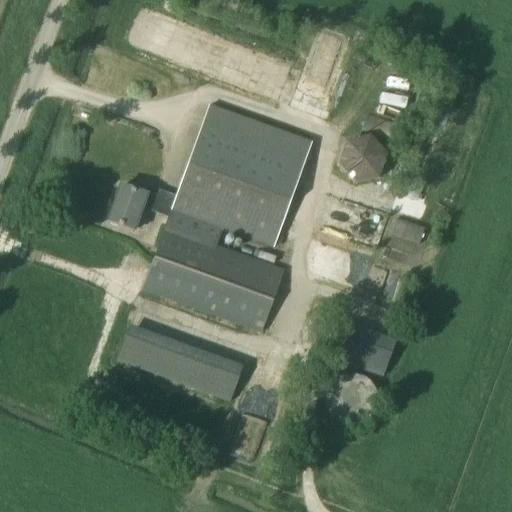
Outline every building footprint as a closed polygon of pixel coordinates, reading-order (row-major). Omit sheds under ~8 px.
[(176,197),(169,219),(142,293),(261,336),(284,272),(217,248),(223,231),(275,250),(313,144),(210,106),(176,197)] [(345,143),(338,167),(355,186),(380,181),(386,156),(370,138),(345,143)] [(411,178),(406,191),(404,198),(417,202),(424,183),(419,181),(411,178)] [(176,197),(145,186),(142,195),(121,188),(108,224),(133,234),(142,210),(169,219),(176,197)] [(396,220),(391,237),(419,246),(424,230),(396,220)] [(394,376),(406,341),(341,318),(329,353),(394,376)] [(120,366),(235,399),(246,361),(130,328),(120,366)] [(380,406),(380,400),(378,395),(375,390),(371,386),(366,382),(362,380),(357,379),(351,379),(346,380),(341,382),(337,384),(333,388),(330,393),(328,397),(327,402),(326,407),(327,411),(329,417),(331,422),(335,425),(339,429),(343,431),(348,432),(353,433),(359,432),(364,431),(368,429),(372,425),(375,422),(378,417),(380,411),(380,406)]
